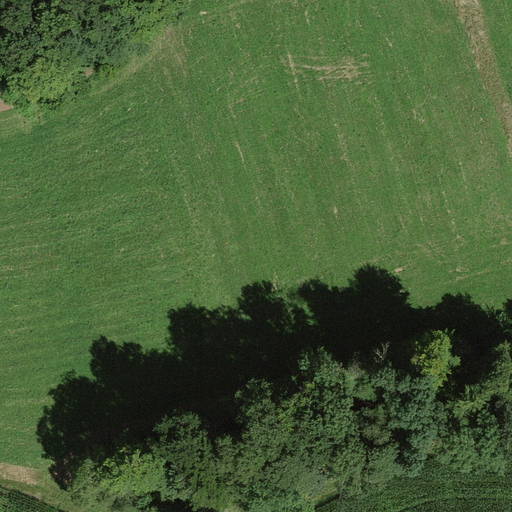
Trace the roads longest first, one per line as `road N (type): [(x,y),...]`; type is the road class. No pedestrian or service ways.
road 1 (track): [(274,511),(387,453),(443,437),(511,439)]
road 2 (track): [(0,467),(73,483),(120,511)]
